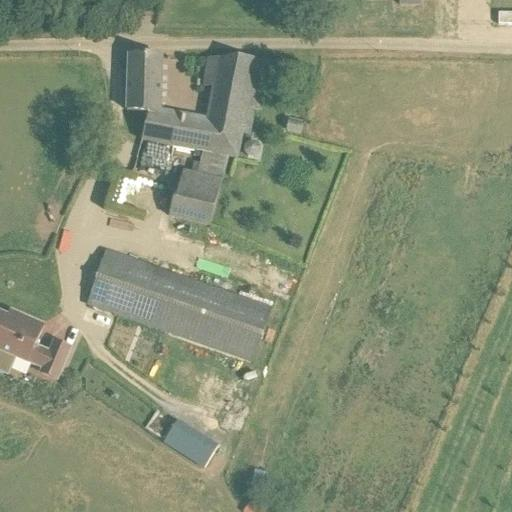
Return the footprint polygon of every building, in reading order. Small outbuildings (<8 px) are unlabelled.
[(228,159),(237,160),(257,60),(209,59),(208,79),(208,90),(213,91),(207,119),(161,113),(163,58),(129,58),(127,111),(149,115),(141,144),(172,149),(228,159)] [(303,124),(289,121),(287,131),(301,134),(303,124)] [(191,176),(186,175),(183,174),(170,218),(210,229),(228,159),(172,149),(170,158),(188,161),(192,159),(195,157),(201,158),(200,165),(194,164),(191,176)] [(274,310),(125,259),(106,252),(88,305),(103,311),(98,327),(113,332),(118,318),(122,319),(254,365),(274,310)] [(40,375),(58,382),(72,349),(55,342),(50,353),(36,346),(45,326),(12,312),(9,317),(0,313),(0,372),(8,376),(15,358),(19,360),(42,370),(40,375)] [(373,371),(380,349),(359,342),(352,364),(373,371)] [(177,421),(170,432),(163,443),(204,470),(218,448),(177,421)] [(244,511),(275,511),(276,510),(258,495),(244,511)]
